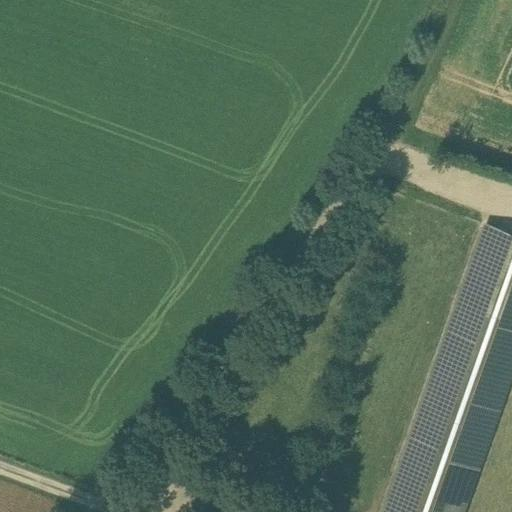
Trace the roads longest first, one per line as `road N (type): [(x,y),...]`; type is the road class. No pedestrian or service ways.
road 1 (track): [(118,509),(383,143),(454,0)]
road 2 (track): [(375,154),(511,203)]
road 3 (track): [(0,467),(125,511)]
